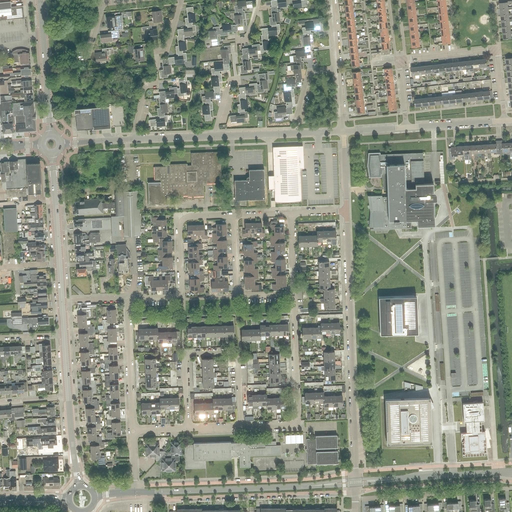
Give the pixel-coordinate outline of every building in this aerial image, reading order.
[(307,0),(302,0),(301,0),(301,1),(297,2),(296,0),(289,0),(289,2),(289,5),(293,5),(293,9),(302,8),(302,7),(308,6),(307,0)] [(253,8),(252,1),(246,2),(246,1),(237,2),(238,5),(234,6),(235,12),(238,12),(243,11),(243,8),(246,7),(246,8),(253,8)] [(507,2),(499,3),(500,9),(508,8),(508,7),(508,4),(511,3),(511,1),(507,1),(507,2)] [(0,20),(24,18),(22,6),(11,7),(11,2),(0,2),(0,20)] [(416,10),(415,2),(406,3),(407,11),(416,10)] [(278,13),(277,6),(272,7),(271,7),(271,14),(272,13),(273,17),(269,17),(270,25),(271,25),(276,24),(276,21),(280,21),(279,12),(278,13)] [(447,14),(446,6),(438,7),(439,15),(447,14)] [(511,6),(508,7),(508,8),(500,9),(501,15),(509,14),(509,13),(508,10),(511,9),(511,6)] [(186,8),(187,14),(188,14),(188,18),(185,18),(186,26),(187,26),(193,25),(192,25),(192,22),(196,22),(195,13),(194,13),(193,7),(186,8)] [(417,17),(416,10),(407,11),(408,18),(417,17)] [(130,11),(120,13),(121,19),(132,17),(130,11)] [(158,22),(162,21),(161,11),(153,12),(154,21),(149,21),(149,26),(158,25),(158,22)] [(244,11),(243,11),(238,12),(238,15),(235,15),(236,24),(237,24),(237,25),(238,30),(244,29),(243,23),(242,23),(242,19),(245,19),(244,11)] [(511,12),(509,13),(509,14),(501,15),(502,21),(510,20),(510,19),(509,16),(511,15),(511,12)] [(448,21),(447,14),(439,15),(440,22),(448,21)] [(115,30),(123,29),(122,23),(116,24),(115,16),(106,17),(108,27),(114,26),(115,30)] [(417,25),(417,17),(408,18),(409,26),(417,25)] [(511,18),(510,19),(510,20),(502,21),(502,27),(510,26),(510,25),(510,22),(511,21),(511,18)] [(449,28),(448,21),(440,22),(441,29),(449,28)] [(303,34),(306,34),(311,33),(310,30),(314,29),(314,30),(321,29),(320,23),(314,24),(313,23),(305,24),(305,27),(302,28),(303,34)] [(238,31),(238,30),(237,25),(234,25),(231,25),(231,24),(222,25),(223,29),(220,29),(220,35),(220,36),(228,35),(228,31),(231,31),(231,32),(238,31)] [(279,24),(276,24),(271,25),(272,29),(268,29),(268,28),(261,29),(262,35),(268,35),(269,35),(277,35),(277,31),(280,30),(279,24)] [(195,25),(193,25),(187,26),(188,29),(184,30),(184,29),(177,30),(178,36),(184,35),(185,35),(185,36),(193,35),(193,32),(196,31),(195,25)] [(418,29),(417,25),(409,26),(410,33),(418,32),(421,32),(420,29),(418,29)] [(511,27),(511,25),(510,25),(510,26),(502,27),(503,33),(511,32),(511,31),(510,28),(511,27)] [(147,39),(158,38),(157,29),(152,30),(151,26),(142,27),(143,31),(146,31),(147,39)] [(217,35),(220,35),(220,29),(219,26),(213,27),(213,31),(209,31),(211,39),(212,46),(219,45),(218,38),(217,38),(217,35)] [(450,36),(449,28),(441,29),(441,37),(450,36)] [(119,30),(115,30),(108,31),(108,34),(101,35),(102,42),(112,41),(112,38),(120,37),(119,30)] [(511,31),(511,32),(503,33),(504,39),(511,38),(511,34),(511,33),(511,31)] [(419,39),(418,32),(410,33),(411,40),(419,39)] [(312,33),(311,33),(306,34),(306,37),(303,37),(303,46),(304,46),(305,52),(311,51),(312,51),(311,45),(310,45),(309,41),(313,41),(312,33)] [(184,41),(184,35),(178,36),(177,36),(178,43),(179,42),(179,46),(176,46),(176,54),(178,54),(185,53),(183,53),(183,50),(186,50),(185,41),(184,41)] [(268,41),(268,35),(262,35),(261,35),(262,42),(263,42),(263,45),(260,46),(260,51),(261,54),(267,53),(267,50),(270,49),(269,41),(268,41)] [(451,43),(450,36),(441,37),(442,44),(451,43)] [(420,47),(419,39),(411,40),(411,48),(420,47)] [(260,51),(260,46),(260,44),(252,45),(252,49),(249,49),(249,48),(242,49),(242,52),(243,54),(243,55),(242,55),(248,55),(249,55),(249,56),(258,55),(257,51),(260,51)] [(223,58),(223,64),(229,64),(230,64),(229,57),(228,57),(228,54),(232,53),(231,45),(224,46),(225,49),(221,50),(222,58),(223,58)] [(137,46),(131,47),(130,46),(128,46),(129,53),(131,53),(135,53),(135,58),(136,62),(144,61),(143,48),(138,49),(137,46)] [(110,55),(109,50),(113,50),(113,48),(102,49),(103,52),(95,53),(96,61),(107,60),(107,55),(110,55)] [(31,64),(30,51),(24,52),(23,49),(17,50),(17,52),(12,52),(13,62),(20,62),(20,65),(31,64)] [(311,58),(311,51),(305,52),(304,52),(304,51),(296,52),(296,55),(293,56),(293,62),(296,62),(301,61),(301,58),(305,57),(305,58),(311,58)] [(381,60),(381,55),(380,53),(379,53),(379,51),(377,52),(377,53),(371,54),(372,61),(381,60)] [(186,53),(185,53),(178,54),(178,57),(175,58),(175,57),(168,58),(168,59),(169,64),(175,63),(175,64),(184,63),(183,60),(187,59),(186,53)] [(249,61),(248,55),(242,55),(242,62),(243,62),(244,65),(240,66),(241,74),(247,73),(247,70),(251,69),(250,61),(249,61)] [(169,65),(169,64),(168,59),(162,60),(163,66),(164,66),(164,70),(161,70),(161,78),(168,77),(167,74),(171,74),(170,65),(169,65)] [(303,61),(301,61),(296,62),(297,65),(290,66),(291,71),(294,70),(294,74),(295,74),(296,80),(301,79),(302,79),(301,73),(300,69),(304,69),(303,61)] [(230,70),(229,64),(223,64),(222,64),(222,63),(214,64),(214,68),(211,68),(212,75),(215,74),(220,74),(219,70),(223,70),(223,71),(230,70)] [(221,73),(220,74),(215,74),(215,77),(211,78),(212,86),(213,86),(214,90),(214,92),(220,92),(221,92),(220,85),(219,85),(218,82),(222,81),(221,73)] [(261,84),(257,85),(257,90),(258,93),(264,92),(264,89),(267,88),(267,80),(266,80),(265,73),(258,74),(259,81),(260,81),(261,84)] [(177,89),(177,87),(178,97),(184,96),(184,93),(187,92),(186,84),(185,77),(178,78),(179,85),(180,85),(180,88),(177,89)] [(302,86),(301,79),(296,80),(295,80),(295,79),(286,80),(287,84),(283,84),(284,90),(287,90),(292,89),(292,86),(295,85),(295,86),(302,86)] [(257,90),(257,85),(257,83),(249,84),(249,88),(246,88),(246,87),(239,88),(240,94),(245,94),(246,94),(246,95),(255,94),(254,90),(257,90)] [(178,97),(177,87),(169,88),(169,92),(166,92),(166,91),(159,92),(160,98),(165,98),(166,98),(166,99),(175,98),(174,94),(177,94),(178,97)] [(294,89),(292,89),(287,90),(287,93),(284,93),(285,102),(286,102),(286,108),(292,107),(292,108),(293,107),(292,101),(291,101),(291,97),(294,97),(294,89)] [(220,98),(220,92),(214,92),(213,92),(213,91),(205,92),(205,96),(202,96),(203,103),(206,102),(211,102),(210,98),(214,98),(214,99),(220,98)] [(24,101),(33,100),(33,92),(24,93),(12,93),(12,97),(24,97),(24,101)] [(442,96),(443,104),(450,103),(449,95),(449,92),(442,93),(442,96)] [(246,100),(245,94),(240,94),(239,94),(240,101),(241,104),(237,105),(238,113),(240,112),(245,112),(244,109),(248,108),(247,100),(246,100)] [(166,104),(165,98),(160,98),(159,98),(160,105),(161,108),(157,109),(158,116),(160,116),(167,115),(164,115),(164,113),(168,112),(167,104),(166,104)] [(5,101),(1,102),(1,103),(0,103),(0,115),(0,118),(3,117),(4,133),(13,132),(13,123),(12,123),(12,117),(13,117),(12,101),(5,101)] [(15,103),(12,103),(14,116),(15,116),(16,132),(36,131),(35,121),(33,101),(15,103)] [(212,101),(211,102),(206,102),(206,105),(202,106),(203,114),(204,114),(205,121),(211,120),(211,113),(210,113),(209,110),(213,109),(212,101)] [(78,113),(76,113),(77,130),(94,128),(93,126),(101,126),(101,129),(101,127),(110,126),(110,128),(111,128),(109,107),(74,110),(75,110),(78,110),(78,113)] [(293,114),(292,108),(292,107),(286,108),(285,108),(285,107),(277,108),(277,112),(274,112),(275,118),(283,118),(282,114),(286,114),(293,114)] [(248,111),(245,112),(240,112),(240,116),(236,116),(236,115),(230,116),(230,122),(237,122),(237,123),(245,122),(245,118),(248,118),(248,111)] [(168,122),(167,115),(160,116),(160,120),(156,120),(156,119),(150,120),(150,126),(157,126),(157,127),(165,126),(165,122),(168,122)] [(510,151),(509,143),(503,144),(503,146),(500,146),(500,154),(506,154),(510,154),(510,151)] [(500,154),(500,146),(497,146),(496,144),(490,144),(490,152),(494,152),(494,154),(500,154)] [(464,154),(464,146),(457,147),(457,148),(449,149),(449,159),(456,159),(455,156),(458,156),(458,155),(462,154),(462,160),(465,160),(465,154),(464,154)] [(269,176),(268,176),(269,189),(274,189),(275,202),(301,201),(300,168),(304,168),(303,155),(300,155),(299,148),(280,149),(279,147),(273,147),(274,179),(269,179),(269,176)] [(168,166),(154,167),(155,182),(148,182),(149,204),(167,203),(167,196),(188,195),(188,197),(204,196),(204,184),(221,183),(220,152),(191,153),(191,165),(187,165),(187,164),(168,164),(168,166)] [(382,195),(368,196),(369,211),(369,227),(373,227),(373,229),(370,229),(370,231),(376,230),(376,229),(387,229),(389,229),(390,229),(395,229),(412,228),(411,226),(411,220),(417,219),(417,225),(434,225),(434,200),(437,200),(436,194),(433,194),(433,192),(433,180),(432,180),(424,180),(424,177),(424,174),(423,163),(423,160),(423,153),(380,154),(380,153),(368,153),(367,165),(369,177),(382,177),(382,171),(387,171),(388,197),(382,197),(382,195)] [(27,182),(27,171),(26,160),(18,161),(20,196),(27,196),(26,187),(27,187),(27,182)] [(9,171),(8,161),(3,162),(4,163),(1,163),(2,172),(1,172),(2,181),(10,181),(9,171)] [(20,196),(18,161),(10,161),(11,170),(12,181),(6,181),(7,189),(7,197),(20,196)] [(42,194),(41,179),(40,163),(27,164),(28,194),(42,194)] [(265,199),(264,169),(249,170),(249,176),(248,177),(247,178),(246,178),(246,179),(246,180),(234,180),(235,200),(265,199)] [(124,216),(123,191),(116,192),(116,202),(102,203),(101,199),(79,200),(79,202),(72,202),(73,214),(79,214),(79,215),(103,213),(103,209),(117,208),(117,216),(124,216)] [(141,235),(139,191),(123,191),(124,216),(124,235),(141,235)] [(42,204),(35,204),(35,205),(28,205),(28,208),(31,208),(31,211),(35,211),(35,213),(43,213),(42,204)] [(5,232),(18,231),(17,212),(16,212),(14,208),(4,208),(5,232)] [(110,217),(102,218),(85,219),(78,220),(74,220),(74,227),(80,226),(80,227),(82,226),(83,230),(100,229),(103,228),(111,227),(110,217)] [(152,222),(153,222),(153,225),(156,225),(166,225),(166,219),(159,220),(159,217),(152,217),(152,222)] [(251,233),(251,223),(245,223),(245,230),(243,230),(243,237),(248,237),(248,233),(251,233)] [(262,223),(256,223),(256,233),(257,233),(260,233),(260,237),(265,237),(264,229),(262,229),(262,223)] [(274,229),(274,232),(284,232),(284,227),(277,227),(277,224),(270,224),(270,229),(274,229)] [(204,225),(199,225),(199,235),(202,235),(202,239),(207,239),(207,231),(204,231),(204,225)] [(167,236),(166,230),(156,231),(156,234),(153,234),(153,239),(158,239),(160,239),(160,236),(167,236)] [(227,235),(226,230),(216,230),(217,233),(213,233),(213,238),(220,238),(220,235),(227,235)] [(284,238),(284,232),(274,232),(274,236),(270,236),(271,241),(278,240),(278,238),(284,238)] [(89,235),(89,240),(89,243),(91,243),(100,242),(100,233),(91,233),(89,235)] [(165,238),(160,239),(158,239),(153,239),(148,239),(148,242),(158,242),(158,244),(159,244),(159,247),(162,247),(172,246),(172,241),(165,241),(165,238)] [(220,240),(220,238),(213,238),(213,243),(217,243),(217,246),(227,246),(227,240),(220,240)] [(278,243),(278,240),(271,241),(271,246),(275,245),(275,249),(285,248),(285,243),(278,243)] [(243,244),(244,250),(254,250),(253,246),(257,246),(257,245),(257,243),(257,242),(257,241),(250,241),(250,244),(243,244)] [(45,250),(44,244),(36,245),(36,242),(28,243),(28,251),(45,250)] [(188,246),(189,252),(199,252),(198,248),(203,248),(202,243),(201,243),(199,243),(195,244),(195,246),(188,246)] [(128,250),(126,248),(126,244),(117,245),(117,256),(117,255),(118,263),(118,269),(117,269),(117,271),(119,272),(121,272),(122,272),(128,272),(128,268),(129,268),(129,259),(131,258),(130,255),(129,252),(128,250)] [(172,252),(172,246),(162,247),(162,250),(158,250),(158,255),(166,255),(165,252),(172,252)] [(227,251),(227,246),(217,246),(213,246),(213,254),(221,254),(221,251),(227,251)] [(285,254),(285,248),(275,249),(275,252),(271,252),(271,257),(278,257),(278,254),(285,254)] [(254,253),(254,250),(244,250),(244,255),(250,255),(250,258),(258,257),(258,253),(254,253)] [(45,251),(36,251),(30,251),(31,258),(36,257),(37,261),(45,261),(45,251)] [(89,261),(89,255),(94,254),(93,251),(84,252),(84,253),(76,254),(76,258),(76,259),(76,261),(77,261),(77,262),(89,261)] [(199,255),(199,252),(189,252),(189,258),(195,257),(196,260),(203,260),(203,255),(199,255)] [(221,257),(221,254),(213,254),(213,259),(215,259),(215,262),(218,262),(228,262),(227,256),(221,257)] [(166,257),(166,255),(158,255),(158,260),(162,260),(163,263),(173,262),(172,257),(166,257)] [(258,262),(258,260),(263,260),(263,257),(258,257),(250,258),(251,260),(244,260),(244,266),(254,266),(254,262),(258,262)] [(279,259),(278,257),(271,257),(271,262),(275,262),(275,265),(285,264),(285,259),(279,259)] [(203,264),(203,260),(196,260),(196,262),(189,263),(189,268),(199,268),(199,265),(203,264)] [(96,269),(96,264),(96,261),(79,262),(80,267),(83,267),(83,268),(77,269),(77,275),(87,275),(86,270),(87,270),(87,271),(93,270),(96,269)] [(173,268),(173,262),(163,263),(163,266),(159,266),(159,268),(159,271),(166,271),(166,268),(173,268)] [(228,267),(228,262),(218,262),(218,265),(214,266),(214,271),(221,270),(221,268),(228,267)] [(286,270),(285,264),(275,265),(276,268),(272,268),(272,273),(279,273),(279,270),(286,270)] [(254,269),(254,266),(244,266),(244,272),(251,271),(251,274),(258,274),(258,269),(254,269)] [(199,271),(199,268),(189,268),(189,274),(196,273),(196,276),(204,276),(203,271),(199,271)] [(279,275),(279,273),(272,273),(272,278),(276,278),(276,281),(286,281),(286,275),(279,275)] [(258,278),(258,274),(251,274),(251,276),(244,277),(245,282),(255,282),(255,279),(258,278)] [(157,290),(157,280),(153,280),(153,276),(148,276),(149,284),(151,284),(151,290),(157,290)] [(165,280),(162,280),(162,290),(168,290),(168,283),(170,283),(170,276),(165,276),(165,280)] [(204,281),(204,276),(196,276),(196,279),(190,279),(190,284),(200,284),(200,281),(204,281)] [(286,286),(286,281),(276,281),(276,284),(272,284),(272,289),(280,289),(280,286),(286,286)] [(259,287),(259,285),(255,285),(255,282),(245,282),(245,288),(251,287),(252,290),(259,290),(259,289),(259,287)] [(200,287),(200,284),(190,284),(190,290),(197,290),(197,292),(204,292),(204,287),(200,287)] [(418,296),(379,297),(380,335),(415,334),(418,333),(418,296)] [(30,303),(29,303),(30,303),(30,308),(30,309),(30,310),(30,314),(42,313),(41,308),(48,308),(47,302),(30,303)] [(109,306),(102,307),(102,312),(104,312),(107,312),(107,316),(116,316),(116,312),(116,309),(109,310),(109,306)] [(86,317),(91,317),(91,311),(82,312),(82,315),(78,315),(78,321),(87,321),(86,317)] [(116,322),(116,316),(107,316),(107,320),(103,320),(103,326),(110,325),(110,322),(116,322)] [(22,318),(12,319),(12,324),(22,324),(32,323),(33,329),(37,329),(39,326),(39,325),(40,325),(42,325),(42,324),(49,324),(48,317),(38,317),(22,318)] [(87,325),(87,321),(78,321),(79,328),(85,327),(85,330),(94,330),(94,326),(92,326),(92,324),(87,325)] [(110,328),(110,325),(103,326),(103,331),(108,331),(108,335),(117,334),(116,328),(110,328)] [(144,339),(144,329),(139,329),(139,332),(136,332),(136,340),(144,339)] [(93,335),(92,333),(95,333),(94,330),(85,330),(86,333),(79,334),(80,340),(88,339),(88,340),(89,339),(89,336),(93,335)] [(180,331),(176,331),(172,332),(172,343),(177,342),(177,345),(180,345),(180,331)] [(117,341),(117,334),(108,335),(108,339),(103,339),(104,344),(110,344),(110,341),(117,341)] [(88,343),(88,340),(88,339),(80,340),(80,346),(87,346),(87,349),(94,348),(93,343),(88,343)] [(50,345),(45,345),(45,344),(39,344),(40,352),(43,352),(51,351),(50,345)] [(111,347),(110,344),(104,344),(104,350),(109,350),(109,354),(117,353),(117,347),(111,347)] [(94,354),(94,348),(87,349),(87,352),(80,352),(81,359),(89,358),(89,354),(94,354)] [(118,359),(117,353),(109,354),(109,357),(104,358),(104,363),(111,363),(111,360),(118,359)] [(156,363),(156,358),(152,359),(152,355),(145,355),(145,359),(145,364),(156,363)] [(467,355),(469,384),(477,384),(476,370),(471,370),(471,371),(469,371),(468,366),(470,366),(470,363),(475,363),(475,360),(476,360),(475,355),(467,355)] [(95,362),(91,362),(91,358),(89,358),(81,359),(81,365),(88,365),(88,368),(95,367),(95,362)] [(111,366),(111,363),(104,363),(105,369),(110,368),(110,372),(118,372),(118,366),(111,366)] [(95,373),(95,367),(88,368),(88,371),(82,371),(82,377),(91,377),(90,373),(95,373)] [(119,378),(118,372),(110,372),(110,376),(105,376),(105,382),(112,382),(112,379),(119,378)] [(336,380),(335,375),(333,375),(324,375),(325,380),(325,384),(331,384),(331,380),(336,380)] [(91,381),(91,377),(82,377),(83,384),(89,383),(89,386),(96,386),(96,380),(91,381)] [(281,382),(280,377),(269,377),(269,378),(270,382),(270,386),(275,386),(275,382),(281,382)] [(27,383),(21,383),(19,383),(19,379),(16,379),(16,383),(18,383),(18,392),(24,392),(24,389),(27,389),(27,383)] [(12,393),(12,385),(12,383),(7,383),(7,380),(4,380),(4,383),(4,384),(6,384),(6,393),(12,393)] [(112,385),(112,382),(105,382),(106,387),(110,387),(111,391),(119,391),(119,384),(112,385)] [(97,391),(96,386),(89,386),(90,389),(83,390),(83,396),(92,396),(93,396),(93,392),(97,391)] [(111,395),(106,395),(106,399),(106,401),(113,400),(113,397),(119,397),(119,391),(111,391),(111,395)] [(92,400),(92,396),(83,396),(84,403),(90,402),(91,405),(92,405),(98,405),(99,404),(99,401),(97,401),(97,399),(92,400)] [(430,397),(386,399),(388,443),(432,441),(430,409),(433,407),(431,405),(432,404),(432,403),(432,402),(431,401),(430,401),(430,398),(430,397)] [(232,402),(232,398),(227,398),(227,409),(229,409),(229,411),(230,412),(234,412),(234,411),(234,409),(236,409),(235,402),(232,402)] [(113,400),(106,401),(106,406),(109,406),(111,406),(111,410),(120,409),(120,403),(113,403),(113,400)] [(485,440),(485,431),(479,431),(479,421),(484,420),(483,402),(462,403),(464,422),(469,421),(469,425),(468,425),(468,426),(468,427),(468,428),(469,428),(470,432),(461,432),(461,442),(463,441),(464,454),(485,453),(484,440),(485,440)] [(100,410),(99,404),(98,405),(92,405),(93,408),(86,409),(86,415),(95,414),(95,410),(100,410)] [(15,419),(14,414),(12,414),(11,409),(5,410),(6,417),(10,417),(10,420),(15,419)] [(108,414),(107,414),(107,419),(114,419),(114,416),(120,416),(120,409),(111,410),(109,410),(108,414)] [(101,423),(100,418),(95,418),(95,414),(86,415),(87,421),(94,421),(94,424),(101,423)] [(114,422),(114,419),(107,419),(107,425),(112,425),(112,429),(121,428),(120,422),(114,422)] [(101,429),(101,423),(94,424),(94,427),(87,427),(88,434),(96,433),(96,429),(101,429)] [(56,434),(56,427),(47,428),(41,428),(40,426),(32,427),(32,430),(37,429),(37,433),(38,434),(41,434),(42,433),(46,432),(48,431),(48,434),(56,434)] [(121,435),(121,428),(112,429),(112,432),(107,433),(108,438),(115,438),(114,435),(121,435)] [(97,437),(96,433),(88,434),(88,440),(95,439),(95,443),(97,442),(102,442),(102,436),(97,437)] [(285,443),(303,442),(302,434),(285,435),(285,443)] [(336,451),(335,448),(337,448),(337,435),(316,436),(316,438),(306,439),(307,464),(317,464),(338,463),(338,451),(336,451)] [(37,438),(27,439),(27,446),(32,446),(38,445),(38,449),(43,449),(42,445),(48,445),(48,448),(53,448),(53,445),(57,444),(56,441),(57,440),(57,439),(56,438),(48,438),(41,438),(37,438)] [(250,456),(281,455),(281,445),(276,445),(276,441),(250,442),(250,441),(239,441),(239,442),(231,443),(231,442),(194,443),(194,444),(185,445),(185,469),(205,468),(205,460),(232,459),(231,456),(239,456),(240,467),(250,466),(250,456)] [(104,447),(104,445),(104,442),(102,442),(97,442),(97,445),(91,446),(91,452),(100,452),(99,448),(104,447)] [(182,455),(181,442),(173,442),(173,448),(167,454),(169,456),(179,455),(182,455)] [(165,452),(164,452),(159,452),(159,443),(146,443),(146,456),(156,456),(156,460),(157,461),(165,452)] [(100,455),(100,452),(91,452),(92,459),(98,458),(99,464),(105,464),(105,455),(100,455)] [(179,461),(179,455),(169,456),(167,454),(165,452),(157,461),(158,462),(162,462),(163,471),(175,471),(175,461),(179,461)] [(58,460),(44,460),(44,465),(44,471),(47,471),(51,470),(55,470),(55,468),(58,467),(58,460)] [(60,484),(60,479),(58,479),(58,478),(53,478),(53,477),(43,478),(44,485),(53,485),(53,484),(60,484)] [(504,511),(510,511),(509,504),(506,504),(506,498),(499,499),(500,509),(504,508),(504,511)] [(489,511),(494,511),(494,505),(491,505),(491,499),(484,500),(485,510),(489,509),(489,511)] [(474,511),(479,511),(480,506),(477,506),(476,500),(469,501),(470,511),(474,510),(474,511)] [(461,507),(461,501),(458,501),(458,503),(452,503),(453,511),(457,511),(459,511),(458,508),(461,507)] [(453,511),(452,503),(447,503),(447,502),(444,502),(444,509),(447,508),(447,511),(453,511)] [(439,504),(433,504),(433,511),(439,511),(439,509),(442,509),(442,503),(438,503),(439,504)]
